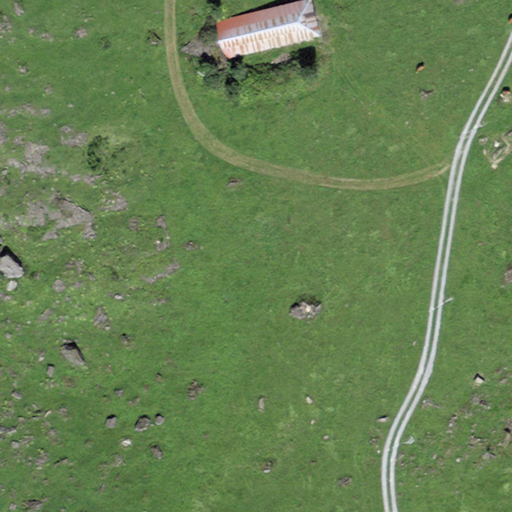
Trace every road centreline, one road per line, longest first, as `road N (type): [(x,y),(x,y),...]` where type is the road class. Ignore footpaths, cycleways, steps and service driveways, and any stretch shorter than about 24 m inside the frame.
road 1 (track): [(389,511),(386,465),(427,367),(459,160),(511,55)]
road 2 (track): [(169,0),(171,62),(187,120),(227,152),(296,180),(356,186),(433,176),(459,160)]
